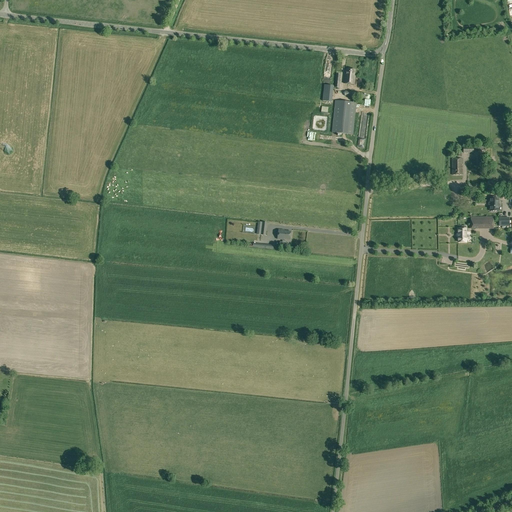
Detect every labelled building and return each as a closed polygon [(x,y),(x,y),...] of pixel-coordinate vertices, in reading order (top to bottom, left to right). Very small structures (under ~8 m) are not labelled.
[(355,70),(347,69),(346,74),(345,74),(344,84),(354,85),(355,77),(354,76),(355,70)] [(333,86),(324,85),(322,101),(332,102),(333,86)] [(356,103),(353,102),(336,101),(332,132),(353,135),(356,103)] [(452,159),(452,175),(462,175),(462,166),(461,166),(461,164),(462,164),(462,159),(452,159)] [(498,211),(498,198),(490,198),(490,211),(498,211)] [(471,229),(475,229),(493,228),(493,217),(471,217),(471,229)] [(458,234),(458,237),(458,242),(466,242),(466,229),(466,226),(461,226),(461,229),(458,229),(458,234)] [(283,239),(289,240),(290,232),(284,231),(284,230),(279,230),(277,239),(283,240),(283,239)] [(307,231),(306,239),(314,240),(315,232),(307,231)]
